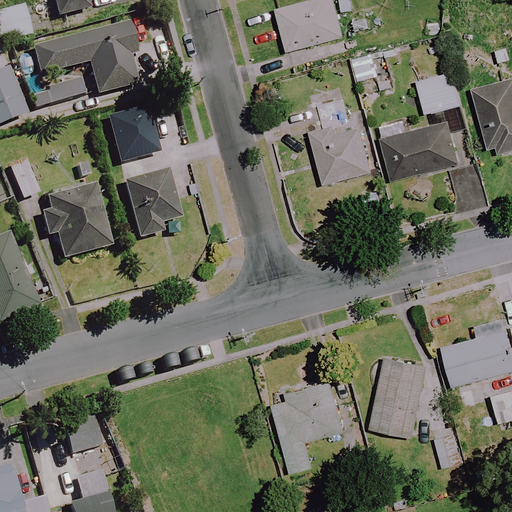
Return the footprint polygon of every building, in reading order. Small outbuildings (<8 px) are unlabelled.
[(86,0),(49,0),(55,21),(87,12),(84,1),(86,0)] [(344,35),(335,0),(305,0),(277,7),(288,49),(344,35)] [(0,14),(0,45),(29,37),(21,8),(0,14)] [(137,88),(121,26),(73,39),(29,50),(37,80),(85,67),(93,99),(137,88)] [(499,28),(487,31),(497,65),(509,62),(499,28)] [(379,74),(372,54),(352,60),(358,80),(379,74)] [(452,133),(468,128),(453,71),(417,80),(429,124),(381,136),(392,181),(459,164),(452,133)] [(0,128),(22,119),(4,73),(0,74),(0,128)] [(511,148),(511,76),(475,86),(490,146),(497,144),(499,151),(511,148)] [(81,80),(26,97),(31,115),(86,98),(81,80)] [(150,109),(110,121),(120,164),(162,153),(150,109)] [(362,125),(338,131),(336,124),(311,130),(324,183),(374,171),(362,125)] [(19,203),(36,196),(24,167),(7,174),(19,203)] [(175,223),(163,174),(121,184),(135,242),(161,236),(159,227),(175,223)] [(108,250),(92,187),(43,200),(47,216),(40,218),(45,238),(52,236),(59,262),(108,250)] [(0,323),(36,309),(5,234),(0,235),(0,323)] [(511,371),(511,338),(509,326),(479,334),(480,338),(446,347),(456,386),(511,371)] [(426,368),(385,358),(369,430),(410,439),(426,368)] [(511,376),(495,380),(499,395),(490,396),(497,426),(511,422),(511,376)] [(342,434),(329,382),(285,393),(288,403),(272,407),(289,475),(311,469),(305,443),(342,434)] [(98,448),(90,421),(61,430),(69,456),(98,448)] [(43,511),(40,499),(31,501),(11,427),(0,429),(0,511),(43,511)] [(446,455),(452,454),(449,435),(428,439),(431,458),(438,457),(440,470),(448,469),(446,455)] [(110,511),(99,466),(69,474),(77,503),(66,506),(67,511),(110,511)]
